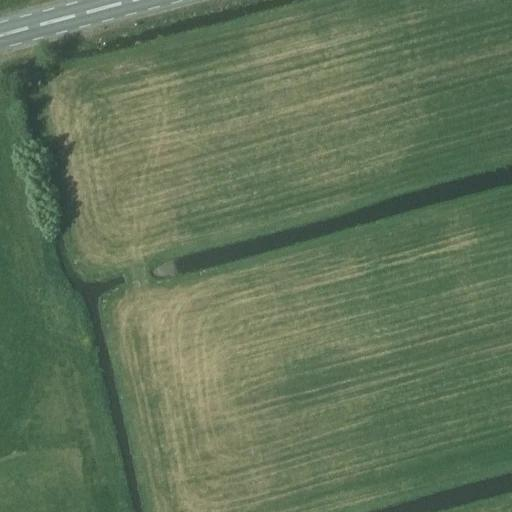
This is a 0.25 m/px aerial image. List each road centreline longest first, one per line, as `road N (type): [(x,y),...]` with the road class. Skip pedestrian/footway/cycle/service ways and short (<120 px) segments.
road 1 (track): [(0,426),(30,380),(48,280),(0,101)]
road 2 (secondary): [(0,39),(149,0)]
